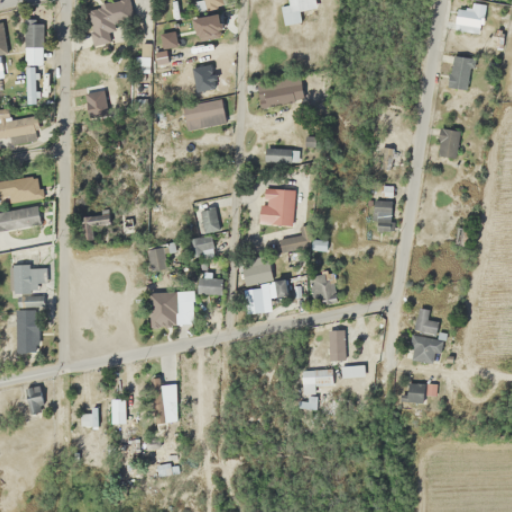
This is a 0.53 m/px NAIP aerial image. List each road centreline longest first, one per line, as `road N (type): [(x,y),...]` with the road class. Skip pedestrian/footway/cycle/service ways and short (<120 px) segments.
road 1 (residential): [(0,381),(392,304)]
road 2 (residential): [(62,369),(63,0)]
road 3 (residential): [(230,334),(242,0)]
road 4 (residential): [(392,304),(435,0)]
